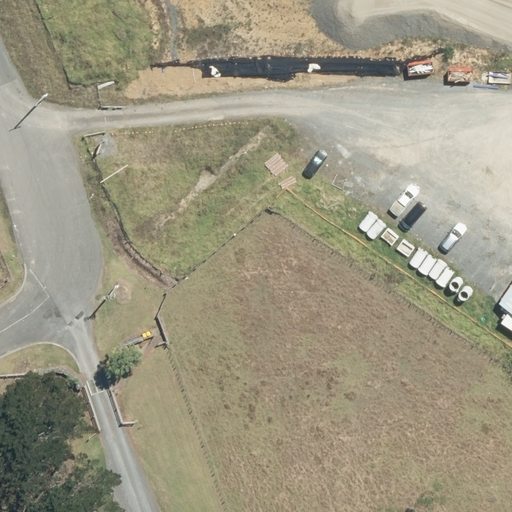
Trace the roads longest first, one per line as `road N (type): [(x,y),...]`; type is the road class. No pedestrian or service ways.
road 1 (unclassified): [(97,379),(0,121)]
road 2 (unclassified): [(396,0),(368,36),(306,59),(242,40),(208,0)]
